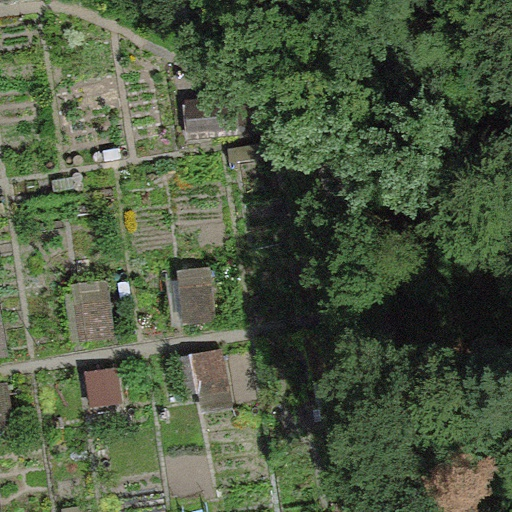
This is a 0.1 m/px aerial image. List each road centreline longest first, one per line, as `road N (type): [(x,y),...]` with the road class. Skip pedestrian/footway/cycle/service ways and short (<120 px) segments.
road 1 (track): [(150,0),(204,21),(272,67),(325,136),(424,439),(493,511)]
road 2 (track): [(0,368),(255,326)]
